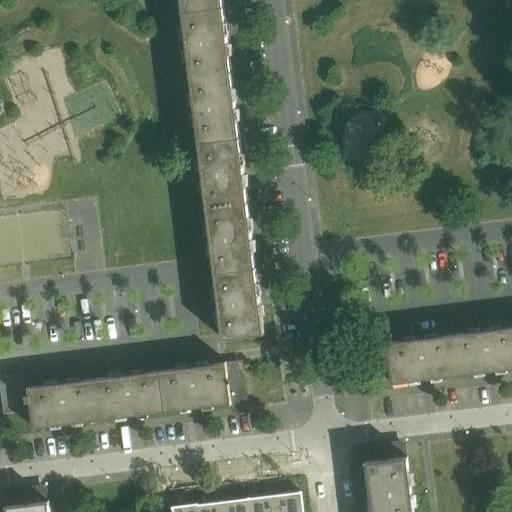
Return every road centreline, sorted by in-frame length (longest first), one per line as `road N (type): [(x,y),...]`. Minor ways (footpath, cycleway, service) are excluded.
road 1 (residential): [(327,437),(273,0)]
road 2 (residential): [(0,475),(327,437)]
road 3 (residential): [(327,437),(511,415)]
